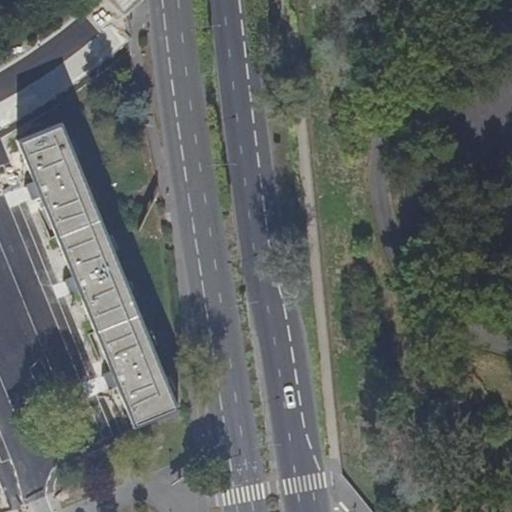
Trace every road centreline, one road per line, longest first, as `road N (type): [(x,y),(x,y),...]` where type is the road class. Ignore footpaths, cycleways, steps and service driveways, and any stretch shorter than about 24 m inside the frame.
road 1 (primary): [(307,511),(259,228),(232,0)]
road 2 (primary): [(171,0),(245,511)]
